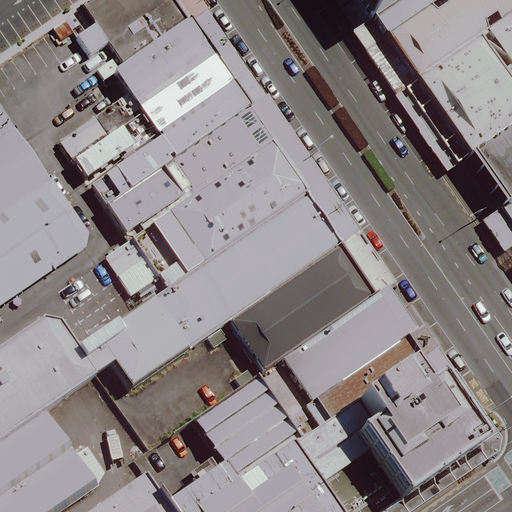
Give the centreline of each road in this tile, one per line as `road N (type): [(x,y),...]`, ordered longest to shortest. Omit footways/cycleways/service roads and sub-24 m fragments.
road 1 (secondary): [(454,279),(404,257),(232,0)]
road 2 (secondary): [(301,0),(455,224),(454,279)]
